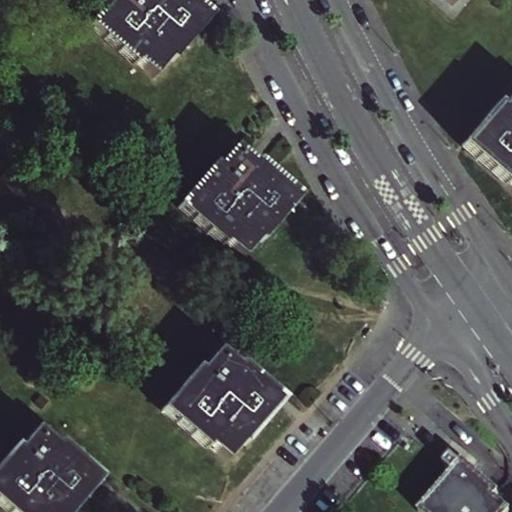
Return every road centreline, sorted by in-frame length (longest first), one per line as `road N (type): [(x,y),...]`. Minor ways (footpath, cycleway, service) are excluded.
road 1 (residential): [(245,0),(349,194),(437,325)]
road 2 (residential): [(496,265),(414,143),(337,0)]
road 3 (residential): [(437,325),(281,511)]
road 4 (residential): [(437,325),(511,428)]
